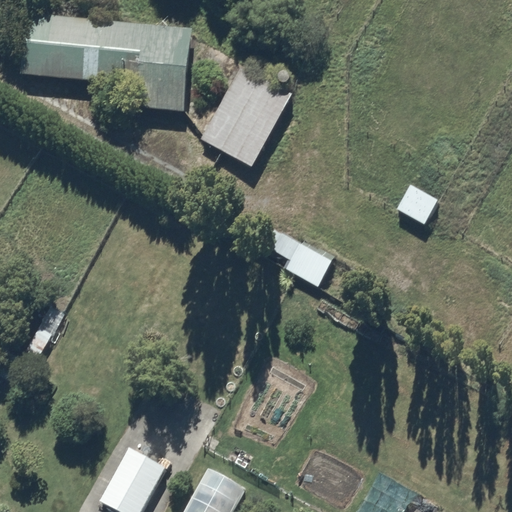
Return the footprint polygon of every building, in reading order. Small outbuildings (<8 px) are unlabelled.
[(23,78),(140,88),(138,110),(186,114),(193,29),(28,16),(23,78)] [(240,69),(202,140),(255,169),(293,97),(240,69)] [(413,187),(399,211),(426,227),(440,202),(413,187)] [(333,264),(263,225),(253,242),(291,263),(287,271),(319,288),(333,264)] [(27,352),(39,359),(65,315),(52,308),(27,352)] [(33,367),(0,347),(0,377),(5,381),(3,384),(15,391),(17,388),(20,390),(33,367)] [(130,450),(102,504),(116,511),(143,511),(167,470),(130,450)] [(233,511),(246,490),(209,469),(184,511),(233,511)]
